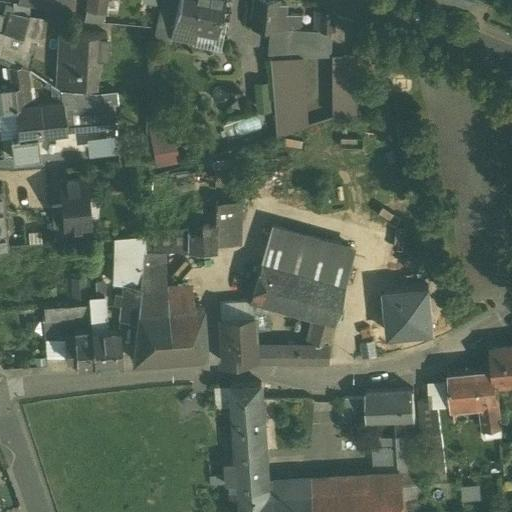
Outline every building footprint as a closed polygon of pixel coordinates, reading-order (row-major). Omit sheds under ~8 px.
[(12,0),(0,0),(0,3),(6,4),(5,10),(10,12),(9,15),(8,15),(7,17),(0,14),(0,30),(22,37),(28,13),(13,11),(12,0)] [(72,0),(17,0),(17,1),(71,10),(72,0)] [(88,0),(84,21),(104,23),(107,4),(107,0),(88,0)] [(177,0),(161,0),(156,22),(173,26),(175,19),(173,19),(177,0)] [(221,0),(177,0),(173,19),(175,19),(173,26),(171,33),(192,37),(195,23),(216,28),(221,0)] [(278,0),(252,0),(250,25),(270,26),(284,28),(285,11),(286,4),(279,3),(278,0)] [(127,6),(107,4),(104,23),(123,24),(127,6)] [(301,10),(285,11),(284,28),(290,28),(300,28),(301,10)] [(314,10),(314,28),(329,29),(333,29),(333,10),(314,10)] [(300,28),(290,28),(284,28),(270,26),(266,57),(272,57),(285,57),(302,56),(328,54),(329,29),(314,28),(300,28)] [(106,33),(60,31),(57,84),(94,85),(96,54),(105,54),(106,33)] [(355,110),(354,52),(331,52),(331,115),(355,110)] [(302,56),(285,57),(272,57),(276,135),(306,125),(302,56)] [(0,65),(0,77),(11,76),(10,66),(8,64),(0,65)] [(20,64),(10,66),(11,76),(12,81),(27,79),(27,75),(26,67),(20,64)] [(61,90),(26,67),(27,75),(61,98),(61,90)] [(27,79),(12,81),(12,85),(15,107),(29,104),(27,79)] [(12,85),(0,86),(0,108),(14,107),(15,107),(12,85)] [(62,100),(42,102),(43,113),(34,115),(37,134),(66,131),(62,100)] [(42,102),(29,104),(15,107),(14,107),(18,137),(10,138),(13,159),(13,160),(39,157),(37,134),(34,115),(43,113),(42,102)] [(114,103),(64,107),(66,131),(67,131),(116,127),(114,103)] [(171,125),(149,130),(156,164),(178,159),(171,125)] [(92,134),(93,152),(121,150),(120,133),(92,134)] [(84,177),(60,179),(62,203),(64,227),(89,225),(84,177)] [(218,200),(187,200),(187,225),(187,249),(187,250),(217,251),(217,242),(218,200)] [(243,200),(218,200),(217,242),(241,242),(243,200)] [(62,203),(51,204),(54,240),(66,239),(64,227),(62,203)] [(354,245),(270,222),(259,260),(311,274),(345,283),(354,245)] [(187,225),(147,226),(144,249),(165,249),(187,249),(187,225)] [(114,237),(112,281),(123,282),(139,284),(145,234),(114,237)] [(144,249),(142,260),(165,260),(165,249),(144,249)] [(165,260),(142,260),(141,274),(156,274),(165,274),(165,260)] [(311,274),(259,260),(252,290),(247,289),(246,293),(250,295),(301,309),(311,274)] [(156,274),(141,274),(140,284),(140,285),(152,285),(153,285),(156,285),(156,274)] [(345,283),(311,274),(301,309),(312,312),(336,318),(345,283)] [(139,284),(123,282),(121,292),(116,291),(115,302),(120,303),(119,317),(136,319),(137,309),(138,309),(140,285),(140,284),(139,284)] [(430,282),(381,287),(386,335),(434,331),(430,282)] [(153,285),(152,285),(140,285),(138,309),(153,308),(153,285)] [(97,292),(88,293),(89,300),(90,300),(91,326),(106,325),(103,292),(97,292)] [(250,299),(219,301),(219,314),(251,312),(250,299)] [(89,300),(43,304),(45,318),(45,319),(54,318),(84,316),(84,327),(91,326),(90,300),(89,300)] [(138,309),(137,309),(136,319),(131,359),(205,354),(202,304),(153,308),(138,309)] [(251,312),(219,314),(222,362),(254,360),(251,312)] [(336,318),(312,312),(308,341),(287,341),(287,360),(329,360),(330,343),(336,318)] [(54,318),(45,319),(45,318),(42,318),(44,339),(56,338),(54,318)] [(106,325),(91,326),(94,362),(121,360),(118,324),(106,325)] [(84,327),(73,327),(74,336),(64,336),(65,355),(75,355),(76,363),(93,362),(94,362),(91,326),(84,327)] [(511,346),(492,348),(494,367),(495,380),(511,378),(511,346)] [(494,367),(449,372),(449,379),(451,402),(480,399),(496,398),(495,380),(494,367)] [(449,379),(428,380),(429,398),(430,404),(438,403),(451,402),(449,379)] [(261,382),(231,383),(235,445),(236,445),(236,443),(265,442),(261,382)] [(413,388),(365,391),(366,398),(366,417),(394,416),(414,416),(413,388)] [(366,398),(342,397),(342,422),(366,421),(366,417),(366,398)] [(429,398),(417,400),(419,432),(441,430),(438,403),(430,404),(429,398)] [(496,398),(480,399),(484,425),(500,424),(496,398)] [(414,416),(394,416),(395,436),(398,435),(415,433),(414,416)] [(500,424),(484,425),(485,438),(501,436),(500,424)] [(441,430),(419,432),(419,433),(423,481),(446,479),(445,470),(446,470),(441,430)] [(415,433),(398,435),(402,483),(423,481),(419,433),(415,433)] [(265,442),(236,443),(236,445),(237,458),(238,480),(240,511),(404,511),(402,483),(268,491),(265,442)] [(237,458),(226,459),(227,472),(228,481),(238,480),(237,458)] [(227,472),(210,473),(211,482),(228,481),(227,472)] [(425,511),(423,481),(402,483),(404,511),(425,511)]
